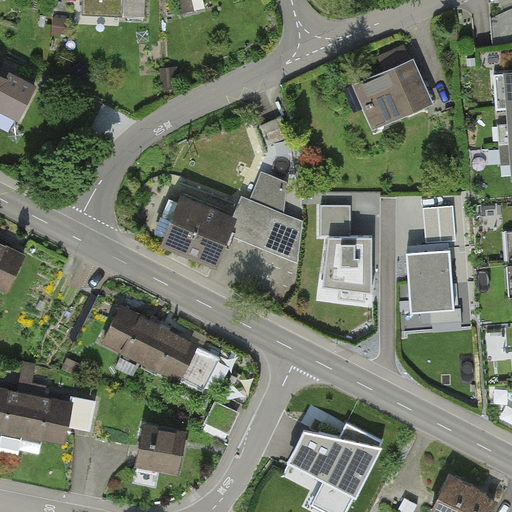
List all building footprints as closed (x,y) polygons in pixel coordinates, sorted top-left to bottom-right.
[(353,82),(374,130),(437,102),(417,55),(353,82)] [(0,72),(0,117),(19,82),(0,72)] [(284,114),(262,123),(270,144),(292,135),(284,114)] [(236,216),(247,220),(239,238),(277,253),(291,216),(286,214),(291,182),(264,171),(253,198),(245,195),(236,216)] [(188,197),(168,247),(227,270),(239,238),(247,220),(236,216),(188,197)] [(454,205),(424,208),(427,242),(457,239),(454,205)] [(352,208),(323,208),(323,242),(332,242),(325,292),(373,298),(375,242),(352,242),(352,208)] [(0,288),(10,293),(28,257),(0,242),(0,288)] [(410,254),(413,312),(455,309),(452,251),(410,254)] [(143,364),(162,326),(121,305),(102,343),(143,364)] [(184,385),(203,347),(162,326),(143,364),(184,385)] [(23,432),(33,385),(37,366),(25,362),(19,393),(0,388),(0,450),(11,453),(13,447),(20,449),(23,432)] [(46,387),(33,385),(23,432),(66,441),(69,424),(90,429),(96,400),(73,396),(71,404),(44,398),(46,387)] [(194,436),(148,427),(140,464),(186,474),(194,436)] [(383,439),(356,427),(350,438),(305,428),(288,461),(328,481),(322,493),(349,507),(355,495),(357,496),(383,445),(381,444),(383,439)] [(453,473),(434,511),(435,511),(497,511),(504,499),(453,473)]
